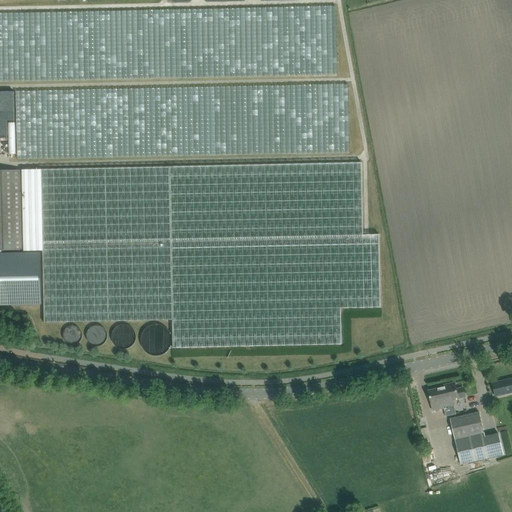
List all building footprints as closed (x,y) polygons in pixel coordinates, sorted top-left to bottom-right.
[(362,162),(169,167),(42,170),(21,170),(0,170),(0,250),(43,249),(44,323),(173,319),(173,348),(342,345),(341,309),(381,308),(379,235),(370,235),(364,235),(362,162)] [(0,305),(42,305),(41,252),(0,253),(0,305)] [(496,396),(511,392),(511,378),(493,383),(496,396)] [(444,408),(446,416),(456,414),(454,406),(453,399),(458,398),(459,399),(467,397),(464,386),(456,388),(455,384),(440,388),(444,408)] [(428,391),(433,411),(444,408),(440,388),(428,391)] [(485,436),(479,412),(450,418),(461,464),(504,455),(499,433),(485,436)]
